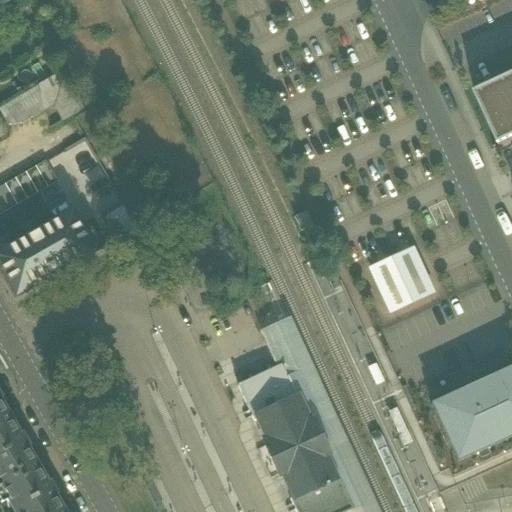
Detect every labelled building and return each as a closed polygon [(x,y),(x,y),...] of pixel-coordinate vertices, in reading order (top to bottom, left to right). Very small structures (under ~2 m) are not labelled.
[(0,0),(0,9),(15,0),(0,0)] [(8,125),(21,125),(22,118),(35,118),(35,110),(52,111),(60,123),(82,110),(65,71),(63,72),(9,104),(8,125)] [(511,77),(475,94),(499,147),(511,141),(511,77)] [(45,162),(35,168),(47,188),(57,183),(45,162)] [(35,168),(25,174),(37,194),(47,188),(35,168)] [(25,174),(15,180),(26,200),(37,194),(25,174)] [(15,180),(4,186),(16,206),(26,200),(15,180)] [(4,186),(0,188),(0,201),(6,212),(16,206),(4,186)] [(121,204),(99,216),(115,243),(137,230),(121,204)] [(70,212),(0,252),(0,275),(15,301),(95,254),(70,212)] [(305,213),(294,218),(300,232),(312,227),(305,213)] [(413,247),(367,267),(388,315),(434,294),(413,247)] [(261,320),(281,367),(313,436),(351,511),(381,511),(287,308),(261,320)] [(294,511),(351,511),(313,436),(281,367),(237,388),(253,423),(257,422),(267,445),(264,446),(269,457),(279,478),(282,476),(293,499),(290,501),(294,511)] [(511,368),(429,406),(456,464),(511,438),(511,368)] [(0,401),(1,401),(0,399),(0,456),(25,442),(21,435),(18,437),(0,404),(0,401)] [(29,449),(25,442),(0,456),(0,489),(7,501),(12,511),(15,511),(52,491),(48,484),(46,485),(26,451),(29,449)] [(56,498),(52,491),(15,511),(61,511),(54,499),(56,498)]
